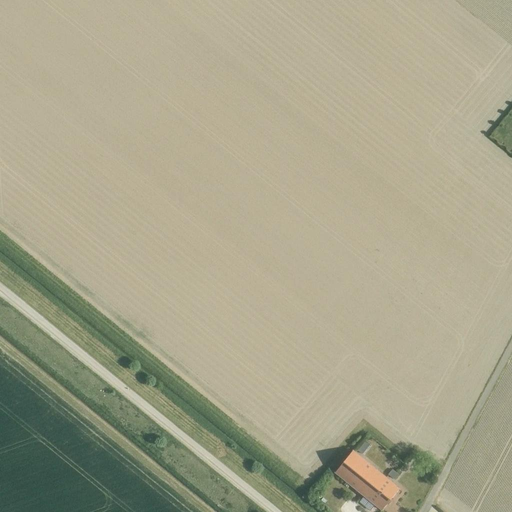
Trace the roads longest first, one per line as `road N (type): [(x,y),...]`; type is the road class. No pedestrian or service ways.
road 1 (unclassified): [(272,511),(8,297)]
road 2 (unclassified): [(422,511),(511,344)]
